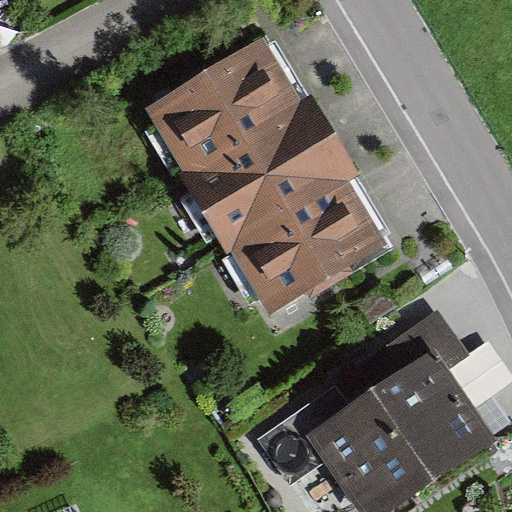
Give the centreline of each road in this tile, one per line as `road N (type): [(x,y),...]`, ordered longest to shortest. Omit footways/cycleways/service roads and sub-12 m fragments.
road 1 (residential): [(511,224),(368,0)]
road 2 (residential): [(170,0),(0,92)]
